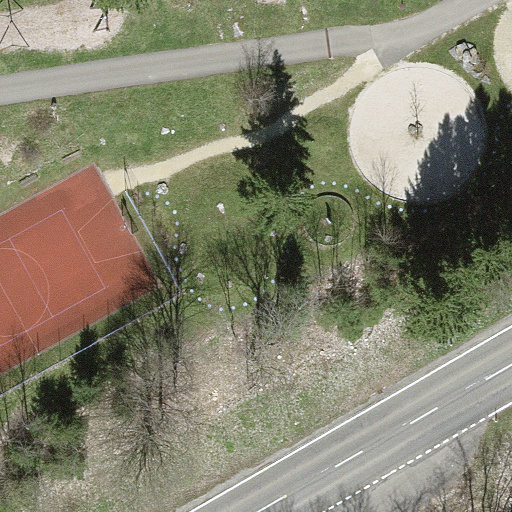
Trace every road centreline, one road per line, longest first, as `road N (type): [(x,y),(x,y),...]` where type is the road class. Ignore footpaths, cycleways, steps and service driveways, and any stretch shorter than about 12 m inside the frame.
road 1 (residential): [(397,36),(0,90)]
road 2 (primary): [(511,364),(261,511)]
